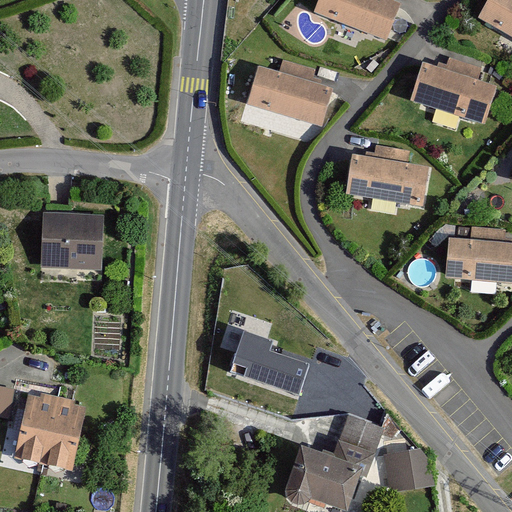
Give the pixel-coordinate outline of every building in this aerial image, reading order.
[(399,5),(386,0),(320,0),(316,13),(385,40),(399,5)] [(511,0),(489,0),(479,19),(511,38),(511,0)] [(494,88),(423,66),(412,101),(483,124),(494,88)] [(331,91),(259,69),(249,105),(321,126),(331,91)] [(427,169),(354,158),(348,196),(421,207),(427,169)] [(104,216),(44,214),(42,266),(102,269),(104,216)] [(511,245),(449,242),(446,279),(511,282),(511,245)] [(243,332),(230,372),(300,394),(310,364),(269,351),(272,341),(243,332)] [(13,391),(0,388),(0,415),(9,417),(13,391)] [(44,463),(58,398),(42,394),(41,399),(29,396),(16,458),(44,463)] [(58,398),(44,463),(72,469),(84,409),(71,406),(72,400),(58,398)] [(302,448),(287,490),(288,499),(295,504),(301,505),(307,503),(311,499),(345,511),(359,474),(366,476),(383,428),(349,416),(333,459),(302,448)] [(385,456),(391,492),(434,486),(431,463),(420,451),(385,456)]
